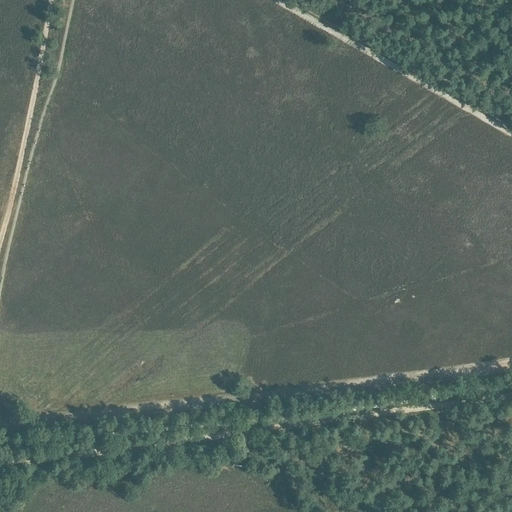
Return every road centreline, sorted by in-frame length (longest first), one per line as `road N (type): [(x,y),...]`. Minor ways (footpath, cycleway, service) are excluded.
road 1 (track): [(511,394),(0,464)]
road 2 (track): [(511,364),(0,424)]
road 3 (track): [(278,0),(511,133)]
road 4 (track): [(55,0),(0,258)]
